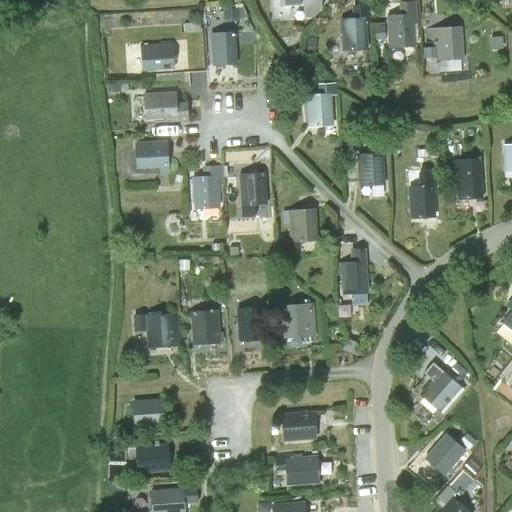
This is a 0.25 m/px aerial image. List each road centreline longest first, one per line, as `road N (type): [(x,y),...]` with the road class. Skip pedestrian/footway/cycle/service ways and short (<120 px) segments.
road 1 (residential): [(430,285),(272,146),(224,123)]
road 2 (residential): [(381,382),(296,382),(256,391),(235,410),(235,437)]
road 3 (residential): [(391,511),(381,382)]
